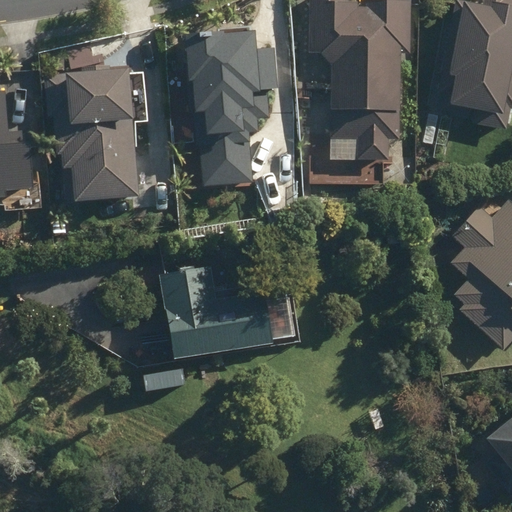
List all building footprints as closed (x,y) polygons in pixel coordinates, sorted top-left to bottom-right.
[(308,0),(307,53),(319,53),(330,65),(329,138),(357,138),(356,158),(387,158),(387,138),(397,138),(398,50),(407,50),(408,1),(363,1),(363,9),(356,9),(356,1),(344,1),(344,0),(308,0)] [(511,0),(488,0),(487,5),(458,1),(442,93),(454,94),(452,105),(483,111),(481,124),(511,129),(511,0)] [(236,28),(182,32),(188,114),(192,114),(194,147),(200,147),(203,184),(253,181),(248,106),(252,105),(251,92),(259,91),(258,89),(274,87),(272,48),(255,49),(254,29),(236,30),(236,28)] [(145,199),(133,71),(48,79),(52,116),(59,115),(63,154),(68,153),(70,168),(78,167),(82,205),(145,199)] [(0,191),(40,188),(36,147),(15,148),(11,94),(0,95),(0,191)] [(511,204),(507,200),(490,219),(478,208),(452,237),(464,248),(450,264),(467,279),(453,295),(465,306),(461,310),(504,348),(511,338),(511,204)] [(162,277),(175,362),(274,346),(268,307),(266,295),(217,304),(215,293),(211,270),(162,277)] [(511,415),(485,437),(497,452),(483,463),(509,494),(511,491),(511,415)]
